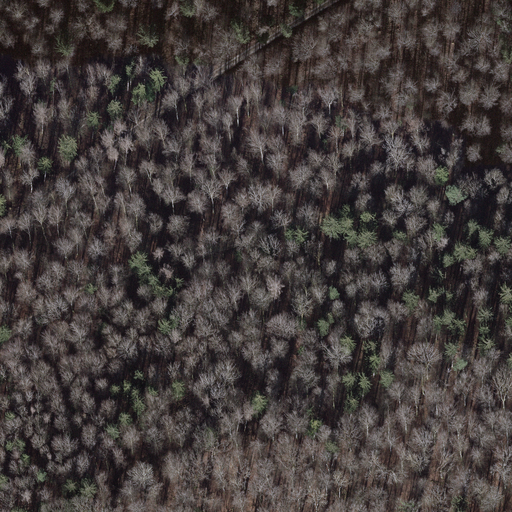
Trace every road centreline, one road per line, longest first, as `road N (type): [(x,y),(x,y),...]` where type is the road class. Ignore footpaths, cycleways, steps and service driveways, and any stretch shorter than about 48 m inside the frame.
road 1 (track): [(511,184),(281,228),(122,272),(0,340)]
road 2 (track): [(0,234),(334,0)]
